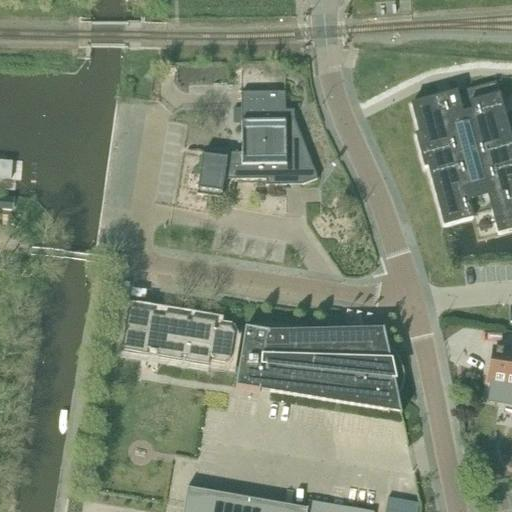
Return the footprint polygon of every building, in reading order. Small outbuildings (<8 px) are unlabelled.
[(511,138),(497,85),(411,106),(442,231),(445,230),(492,219),(497,240),(511,236),(511,138)] [(202,156),(196,196),(221,199),(224,176),(237,176),(237,181),(265,181),(265,187),(286,187),(286,181),(300,180),(302,186),(317,181),(311,166),(294,122),(294,111),(285,111),(285,93),(240,94),(241,154),(226,154),(226,159),(202,156)] [(0,180),(14,181),(16,159),(0,157),(0,180)] [(0,212),(12,214),(13,198),(0,197),(0,212)] [(231,361),(235,335),(231,330),(220,328),(220,332),(215,331),(216,324),(196,321),(195,327),(186,326),(187,320),(155,315),(156,309),(147,307),(146,313),(132,311),(131,315),(130,315),(124,349),(126,349),(125,353),(139,356),(140,350),(149,352),(148,357),(181,362),(181,357),(189,358),(188,363),(209,367),(210,360),(214,361),(214,364),(224,366),(231,361)] [(399,416),(400,416),(396,394),(397,392),(399,389),(400,386),(400,383),(401,380),(401,377),(401,373),(400,370),(400,368),(399,365),(397,361),(396,358),(394,356),(391,353),(390,352),(387,349),(383,330),(381,331),(382,333),(269,335),(269,333),(244,329),(235,389),(259,393),(259,391),(399,414),(399,416)] [(511,403),(511,353),(502,352),(503,349),(497,349),(489,400),(511,403)] [(171,510),(173,499),(85,481),(83,493),(171,510)] [(182,511),(364,511),(308,502),(306,511),(297,509),(214,494),(186,489),(182,511)]
